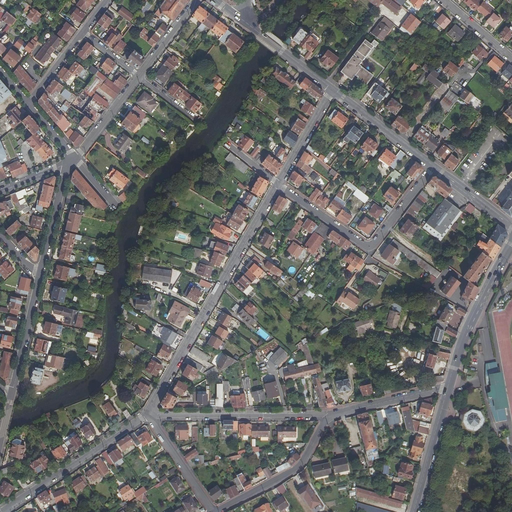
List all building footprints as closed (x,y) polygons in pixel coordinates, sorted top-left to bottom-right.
[(187,0),(165,0),(157,10),(161,13),(160,15),(166,20),(167,18),(172,21),(187,0)] [(334,10),(338,5),(330,0),(327,0),(325,2),(324,2),(334,10)] [(390,0),(383,0),(381,2),(397,14),(401,8),(390,0)] [(390,0),(401,8),(403,6),(394,0),(390,0)] [(425,0),(424,0),(410,0),(409,2),(418,9),(425,0)] [(463,0),(462,1),(470,8),(470,7),(474,10),(475,9),(480,3),(476,0),(463,0)] [(88,8),(79,1),(74,8),(81,14),(84,11),(85,12),(88,8)] [(493,10),(482,1),(480,3),(475,9),(486,18),(491,13),(493,10)] [(437,3),(432,8),(438,13),(440,12),(441,13),(444,9),(437,3)] [(25,7),(22,11),(25,13),(31,6),(28,4),(25,7)] [(199,6),(192,15),(201,22),(208,13),(199,6)] [(22,11),(17,7),(12,13),(11,15),(16,19),(22,11)] [(41,14),(33,8),(28,15),(35,21),(41,14)] [(2,19),(11,26),(16,19),(11,15),(3,9),(2,11),(5,14),(2,19)] [(123,18),(129,22),(133,17),(131,16),(130,15),(128,15),(122,10),(119,14),(123,18)] [(100,19),(109,25),(114,18),(106,11),(105,12),(100,19)] [(69,19),(77,25),(82,18),(74,12),(69,19)] [(210,29),(217,20),(208,13),(201,22),(197,27),(202,30),(205,25),(210,29)] [(491,26),(498,19),(491,13),(486,18),(484,20),(491,26)] [(412,14),(401,29),(410,36),(420,22),(412,14)] [(436,22),(444,29),(450,21),(443,15),(436,22)] [(151,29),(158,21),(152,17),(146,25),(150,28),(151,29)] [(103,32),(109,25),(100,19),(97,23),(102,27),(100,29),(103,32)] [(226,28),(227,27),(217,20),(210,29),(220,36),(226,28)] [(388,20),(384,24),(381,21),(371,34),(382,41),(394,25),(388,20)] [(129,22),(123,30),(127,32),(131,26),(133,25),(129,22)] [(434,34),(437,31),(427,23),(425,26),(434,34)] [(162,24),(156,32),(161,36),(164,32),(167,28),(162,24)] [(133,25),(131,26),(140,33),(141,31),(133,25)] [(464,33),(455,25),(448,33),(457,41),(464,33)] [(55,37),(64,44),(73,32),(64,26),(61,29),(62,30),(59,34),(58,34),(55,37)] [(509,26),(507,28),(505,26),(498,34),(503,37),(502,38),(505,41),(510,35),(511,37),(511,36),(511,32),(510,30),(511,28),(509,26)] [(218,39),(235,51),(242,41),(226,28),(220,36),(218,39)] [(311,52),(318,43),(307,35),(308,35),(298,28),(289,37),(304,48),(304,49),(306,50),(307,49),(311,52)] [(153,46),(159,38),(154,34),(152,37),(150,36),(148,38),(144,36),(146,33),(142,30),(141,31),(140,33),(139,35),(153,46)] [(121,40),(123,37),(119,33),(117,36),(112,32),(110,35),(109,37),(104,42),(109,46),(113,42),(117,46),(121,40)] [(320,40),(310,32),(308,35),(307,35),(318,43),(320,40)] [(0,55),(6,49),(3,45),(9,39),(5,34),(0,38),(0,55)] [(41,49),(49,56),(52,53),(53,53),(56,49),(55,49),(59,43),(51,37),(41,49)] [(18,38),(14,44),(19,47),(23,42),(18,38)] [(186,42),(180,38),(177,42),(183,47),(186,42)] [(117,52),(118,53),(125,44),(121,40),(117,46),(114,49),(117,52)] [(370,44),(364,40),(340,71),(351,80),(355,75),(367,83),(374,74),(360,63),(373,46),(375,47),(378,43),(373,40),(370,44)] [(95,47),(88,42),(78,54),(85,59),(95,47)] [(28,51),(26,53),(28,54),(36,44),(34,43),(33,45),(30,43),(25,49),(28,51)] [(480,60),(483,56),(484,58),(488,54),(479,46),(473,53),(480,60)] [(11,48),(3,58),(14,66),(21,57),(11,48)] [(133,50),(131,48),(124,58),(127,59),(133,50)] [(47,59),(49,56),(41,49),(32,62),(40,68),(44,63),(45,63),(48,59),(47,59)] [(144,58),(133,50),(127,59),(131,63),(136,67),(138,67),(143,60),(144,58)] [(338,58),(328,50),(320,60),(325,64),(326,63),(331,67),(338,58)] [(494,56),(496,54),(494,52),(489,58),(491,60),(487,64),(497,72),(497,71),(500,67),(501,67),(503,64),(494,56)] [(108,57),(101,67),(109,73),(116,64),(115,63),(108,57)] [(170,59),(168,58),(162,66),(170,72),(176,64),(175,63),(177,60),(173,57),(170,59)] [(455,63),(460,67),(464,61),(459,57),(455,63)] [(84,67),(76,61),(69,70),(73,73),(78,76),(84,67)] [(442,70),(446,73),(448,74),(452,77),(458,69),(448,62),(442,70)] [(413,64),(409,70),(412,72),(417,66),(413,64)] [(37,84),(20,65),(14,73),(29,91),(31,91),(37,84)] [(436,75),(423,65),(420,69),(425,73),(428,75),(433,79),(436,75)] [(507,67),(505,70),(503,71),(502,73),(507,77),(510,80),(511,77),(511,67),(509,65),(507,67)] [(58,74),(67,81),(73,73),(69,70),(64,66),(61,71),(58,74)] [(92,78),(99,69),(98,69),(95,67),(93,66),(87,74),(92,78)] [(155,76),(164,82),(171,73),(170,72),(162,66),(155,76)] [(270,75),(290,90),(295,82),(288,77),(289,76),(284,73),(284,74),(276,68),(270,75)] [(95,90),(100,85),(102,83),(117,95),(119,92),(122,88),(114,81),(111,79),(99,69),(92,78),(88,84),(78,97),(73,103),(88,115),(96,121),(97,122),(102,115),(108,107),(94,96),(89,102),(85,99),(90,93),(94,93),(95,90)] [(118,70),(114,76),(116,78),(114,81),(122,88),(127,81),(128,80),(125,78),(126,76),(118,70)] [(428,75),(425,73),(418,82),(421,84),(422,82),(425,79),(428,75)] [(428,75),(425,79),(435,87),(434,89),(436,90),(440,84),(433,79),(428,75)] [(221,81),(217,77),(214,80),(222,86),(224,88),(227,84),(222,80),(221,81)] [(509,81),(510,80),(507,77),(499,87),(498,86),(496,88),(500,91),(507,83),(509,81)] [(299,86),(305,91),(311,82),(305,78),(299,86)] [(55,97),(64,86),(55,79),(51,83),(46,90),(55,97)] [(214,80),(213,79),(209,84),(218,91),(222,86),(214,80)] [(0,101),(1,102),(11,93),(0,80),(0,101)] [(181,85),(177,81),(169,92),(173,95),(181,85)] [(311,82),(305,91),(319,102),(319,101),(323,95),(323,92),(311,82)] [(102,83),(100,85),(115,97),(117,95),(102,83)] [(367,93),(374,99),(382,89),(374,83),(367,93)] [(500,91),(503,94),(510,85),(507,83),(500,91)] [(178,99),(182,102),(188,94),(181,88),(183,86),(181,85),(173,95),(178,99)] [(62,93),(68,98),(72,93),(66,88),(62,93)] [(258,88),(253,93),(261,100),(266,94),(258,88)] [(382,89),(374,99),(378,102),(384,95),(386,97),(389,94),(382,89)] [(465,89),(458,97),(467,104),(473,96),(465,89)] [(89,102),(94,96),(98,92),(95,90),(94,93),(90,93),(85,99),(89,102)] [(437,104),(448,112),(458,97),(448,90),(444,95),(437,104)] [(153,99),(154,98),(145,91),(137,101),(151,111),(157,103),(153,99)] [(60,115),(47,100),(49,98),(44,92),(39,100),(39,102),(46,111),(57,123),(65,117),(64,115),(62,114),(60,115)] [(108,107),(111,102),(98,92),(94,96),(108,107)] [(198,97),(196,100),(188,94),(182,102),(184,104),(191,109),(197,101),(199,99),(198,97)] [(401,106),(391,98),(385,107),(395,114),(401,106)] [(302,99),(301,101),(300,102),(303,105),(300,109),(310,116),(315,108),(313,107),(302,99)] [(196,113),(202,105),(197,101),(191,109),(193,110),(196,113)] [(511,105),(511,104),(503,113),(510,119),(511,117),(511,105)] [(122,123),(132,131),(133,130),(139,122),(141,119),(142,120),(148,113),(137,105),(132,112),(131,111),(122,123)] [(417,114),(405,105),(403,108),(415,117),(417,114)] [(22,121),(25,118),(15,107),(8,114),(10,117),(8,119),(10,121),(12,119),(14,121),(11,125),(13,128),(22,121)] [(414,119),(415,117),(403,108),(402,109),(414,119)] [(329,118),(341,128),(347,120),(335,110),(329,118)] [(295,117),(297,119),(306,125),(308,120),(297,113),(295,117)] [(22,121),(31,132),(33,135),(36,132),(39,130),(41,128),(34,119),(29,114),(25,118),(22,121)] [(96,121),(88,115),(82,123),(88,127),(91,123),(93,124),(96,121)] [(72,124),(65,117),(57,123),(60,126),(63,131),(72,124)] [(200,117),(195,122),(198,125),(203,120),(200,117)] [(396,117),(391,124),(397,128),(402,133),(404,132),(408,127),(396,117)] [(306,125),(297,119),(291,130),(299,136),(303,130),(306,125)] [(413,136),(424,144),(431,134),(425,130),(426,129),(421,125),(413,136)] [(353,126),(345,136),(350,140),(358,130),(353,126)] [(450,132),(446,138),(447,139),(455,128),(454,127),(450,132)] [(70,139),(75,132),(72,129),(66,134),(70,139)] [(440,134),(446,138),(450,132),(444,129),(440,134)] [(76,146),(78,146),(85,138),(85,137),(78,132),(79,131),(77,130),(75,132),(70,139),(72,141),(76,146)] [(355,143),(363,134),(358,130),(350,140),(355,143)] [(29,138),(27,140),(36,151),(37,151),(46,143),(43,140),(36,132),(33,135),(29,138)] [(298,138),(289,132),(283,141),(292,148),(295,144),(298,138)] [(115,146),(124,153),(130,145),(134,140),(125,133),(115,146)] [(431,133),(431,134),(424,144),(433,151),(439,142),(441,139),(439,138),(437,140),(433,138),(435,136),(431,133)] [(253,141),(245,135),(237,145),(242,149),(245,151),(253,141)] [(365,151),(373,142),(368,138),(360,148),(365,151)] [(375,149),(378,145),(373,142),(365,151),(373,157),(374,155),(377,151),(375,149)] [(45,161),(54,153),(46,143),(37,151),(45,161)] [(451,152),(443,145),(436,153),(445,160),(451,152)] [(306,150),(311,154),(314,150),(308,146),(306,150)] [(250,155),(253,158),(257,153),(260,150),(257,147),(250,155)] [(281,148),(275,157),(284,163),(287,157),(283,154),(285,151),(281,148)] [(380,159),(394,170),(405,154),(401,151),(395,157),(386,151),(380,159)] [(299,160),(306,165),(312,158),(304,152),(302,156),(299,160)] [(224,159),(243,174),(248,167),(229,153),(224,159)] [(253,158),(261,164),(263,161),(259,157),(260,155),(257,153),(253,158)] [(459,161),(451,154),(444,165),(448,168),(452,171),(459,161)] [(268,155),(263,161),(261,164),(274,174),(277,175),(281,169),(282,166),(268,155)] [(17,160),(18,162),(9,166),(13,177),(24,172),(19,159),(17,160)] [(310,170),(311,170),(311,169),(306,165),(299,160),(296,166),(304,172),(306,169),(309,171),(310,170)] [(416,162),(407,174),(415,180),(423,170),(423,167),(416,162)] [(464,174),(469,167),(464,164),(459,171),(464,174)] [(137,167),(134,170),(143,178),(146,175),(137,167)] [(118,170),(115,168),(110,174),(113,176),(111,179),(123,188),(130,179),(118,170)] [(73,173),(72,180),(95,207),(105,210),(109,207),(81,174),(76,169),(73,173)] [(397,181),(401,175),(394,170),(389,175),(397,181)] [(288,179),(297,186),(301,181),(303,178),(293,171),(289,177),(288,179)] [(309,177),(314,180),(318,175),(313,172),(309,177)] [(57,177),(55,176),(49,178),(44,180),(43,183),(55,186),(57,177)] [(433,177),(428,183),(446,197),(452,189),(441,182),(435,177),(433,177)] [(250,192),(260,198),(268,183),(258,178),(250,192)] [(347,180),(344,183),(354,191),(356,188),(347,180)] [(51,202),(55,186),(43,183),(39,199),(40,200),(51,202)] [(384,196),(391,202),(398,193),(391,187),(384,196)] [(15,192),(18,200),(28,196),(25,188),(15,192)] [(320,195),(321,193),(315,188),(307,198),(310,200),(314,203),(320,195)] [(353,194),(365,203),(369,197),(364,194),(359,189),(357,188),(353,194)] [(423,190),(405,213),(411,218),(412,219),(430,196),(423,190)] [(69,191),(67,198),(74,199),(75,193),(69,191)] [(120,197),(123,200),(129,195),(126,191),(120,197)] [(20,211),(23,210),(21,205),(21,204),(19,201),(18,200),(15,192),(12,194),(16,203),(20,211)] [(243,204),(252,209),(257,199),(248,194),(244,202),(243,204)] [(328,200),(320,195),(314,203),(319,207),(322,208),(328,200)] [(511,195),(502,209),(511,216),(511,195)] [(278,196),(271,209),(279,213),(286,200),(278,196)] [(342,209),(344,207),(333,199),(327,207),(338,215),(342,209)] [(441,234),(460,210),(444,199),(426,223),(441,234)] [(6,202),(5,201),(0,203),(0,206),(1,208),(0,208),(0,214),(5,212),(7,216),(11,214),(9,211),(9,210),(14,208),(11,200),(6,202)] [(51,202),(40,200),(39,204),(37,204),(36,208),(36,209),(42,210),(43,206),(49,207),(51,202)] [(29,207),(27,203),(21,205),(23,210),(24,213),(25,213),(31,211),(29,207)] [(470,203),(469,204),(465,209),(471,214),(476,208),(470,203)] [(121,214),(124,207),(119,204),(115,211),(121,214)] [(82,216),(83,216),(86,207),(79,205),(78,209),(74,208),(72,213),(82,216)] [(376,218),(382,211),(374,205),(369,212),(376,218)] [(233,215),(242,221),(247,212),(238,206),(233,215)] [(346,225),(352,217),(342,209),(338,215),(336,218),(341,221),(346,225)] [(460,216),(462,212),(460,210),(441,234),(426,223),(422,227),(440,241),(451,227),(460,216)] [(66,230),(78,233),(82,216),(72,213),(71,213),(66,230)] [(418,227),(409,220),(411,218),(405,213),(402,217),(407,220),(400,230),(409,238),(418,227)] [(43,217),(34,215),(31,225),(41,227),(43,217)] [(227,224),(236,230),(242,221),(233,215),(227,224)] [(374,225),(365,218),(358,227),(367,234),(374,225)] [(21,224),(18,221),(17,219),(6,229),(10,234),(21,224)] [(304,223),(302,227),(310,233),(316,225),(307,219),(304,223)] [(302,227),(304,223),(299,220),(288,237),(292,240),(302,227)] [(314,232),(317,234),(321,228),(321,227),(323,224),(321,222),(314,232)] [(214,223),(210,233),(216,235),(215,236),(220,238),(221,237),(227,240),(229,235),(228,235),(231,230),(221,225),(214,223)] [(321,227),(321,228),(317,234),(322,238),(329,228),(323,224),(321,227)] [(507,232),(498,225),(490,239),(500,248),(507,235),(507,232)] [(325,240),(328,236),(332,230),(331,229),(329,228),(322,238),(324,239),(325,240)] [(341,236),(332,230),(328,236),(337,242),(341,236)] [(81,236),(66,232),(62,247),(71,249),(73,240),(79,241),(81,236)] [(317,234),(314,232),(303,248),(311,253),(322,238),(317,234)] [(15,240),(18,243),(26,235),(24,233),(21,236),(20,235),(15,240)] [(268,249),(274,238),(265,233),(259,244),(268,249)] [(497,254),(500,248),(490,239),(482,234),(477,245),(480,246),(479,248),(482,249),(482,248),(484,249),(482,253),(490,259),(493,261),(497,254)] [(26,235),(18,243),(22,248),(27,253),(36,246),(34,244),(26,235)] [(346,240),(341,236),(337,242),(346,249),(351,243),(346,240)] [(313,255),(324,239),(322,238),(311,253),(313,255)] [(390,245),(400,252),(436,278),(440,273),(394,240),(390,245)] [(287,250),(296,257),(303,248),(293,241),(287,250)] [(228,247),(217,243),(217,244),(211,242),(209,249),(215,251),(214,252),(223,255),(224,256),(228,247)] [(390,245),(389,244),(381,256),(394,265),(398,260),(395,258),(400,252),(390,245)] [(34,261),(37,260),(39,249),(36,246),(27,253),(34,261)] [(73,255),(69,254),(71,249),(62,247),(59,258),(74,262),(76,256),(73,255)] [(200,254),(201,255),(202,250),(195,248),(193,252),(194,253),(193,257),(199,259),(200,254)] [(214,252),(214,254),(210,263),(218,266),(223,255),(214,252)] [(351,252),(349,256),(346,254),(343,259),(350,264),(356,255),(351,252)] [(469,282),(471,284),(490,259),(482,253),(463,277),(466,280),(467,280),(469,282)] [(359,260),(360,258),(356,255),(350,264),(356,268),(361,261),(359,260)] [(252,261),(260,268),(262,265),(260,263),(261,262),(255,257),(252,261)] [(0,261),(0,271),(5,277),(13,269),(5,261),(3,264),(0,261)] [(252,261),(246,267),(258,278),(261,276),(259,274),(263,271),(260,268),(252,261)] [(280,272),(282,273),(283,272),(268,262),(265,265),(266,266),(265,267),(278,276),(280,272)] [(196,274),(208,278),(212,267),(200,263),(196,274)] [(69,268),(58,265),(55,277),(66,280),(68,274),(74,276),(76,270),(69,268)] [(452,276),(455,271),(447,265),(445,267),(443,269),(452,276)] [(142,267),(140,279),(153,281),(153,279),(171,281),(172,278),(175,278),(176,271),(142,267)] [(374,288),(381,279),(372,273),(373,272),(370,270),(363,280),(374,288)] [(241,278),(249,285),(255,278),(248,271),(241,278)] [(463,277),(460,275),(457,279),(460,282),(463,284),(466,280),(463,277)] [(31,282),(31,279),(26,278),(24,277),(22,277),(19,288),(22,289),(22,293),(28,295),(30,289),(31,282)] [(449,282),(448,283),(444,290),(442,292),(449,297),(460,282),(457,279),(453,277),(449,282)] [(249,285),(241,278),(235,285),(246,295),(253,288),(249,285)] [(208,289),(210,284),(202,280),(200,285),(208,289)] [(68,285),(57,282),(56,286),(55,286),(51,299),(63,302),(68,285)] [(439,296),(442,292),(444,290),(433,282),(428,290),(439,296)] [(469,282),(462,296),(472,301),(475,295),(478,289),(471,284),(469,282)] [(196,289),(195,290),(189,287),(184,296),(187,297),(186,299),(189,301),(190,299),(195,302),(201,293),(197,291),(198,290),(196,289)] [(348,292),(347,294),(343,291),(336,301),(340,304),(342,301),(353,309),(359,300),(348,292)] [(11,297),(9,307),(11,308),(9,314),(18,316),(21,299),(11,297)] [(149,300),(136,300),(134,299),(133,308),(148,309),(149,300)] [(168,311),(164,318),(167,320),(179,326),(185,314),(186,315),(189,311),(173,302),(168,311)] [(256,309),(249,303),(243,309),(250,316),(252,314),(254,315),(256,314),(254,312),(256,309)] [(400,313),(397,312),(399,306),(394,303),(392,311),(391,310),(387,322),(389,323),(387,326),(396,329),(400,313)] [(439,320),(447,324),(453,312),(451,311),(453,307),(448,304),(439,320)] [(65,322),(75,324),(78,311),(68,308),(55,305),(54,313),(62,315),(67,316),(65,322)] [(249,326),(250,324),(254,320),(250,316),(243,309),(240,306),(234,312),(249,326)] [(465,317),(467,312),(459,307),(456,312),(465,317)] [(221,316),(218,322),(227,327),(232,317),(223,312),(221,315),(221,316)] [(13,323),(16,324),(18,316),(9,314),(8,313),(5,325),(12,327),(13,323)] [(130,316),(127,321),(138,328),(141,322),(130,316)] [(371,326),(367,317),(354,322),(358,334),(365,332),(364,329),(371,326)] [(254,320),(250,324),(261,334),(262,334),(270,341),(275,339),(254,320)] [(62,326),(46,322),(43,333),(54,336),(55,332),(60,334),(62,326)] [(437,327),(444,331),(456,338),(458,333),(446,327),(446,328),(439,324),(437,327)] [(219,326),(215,333),(224,339),(228,332),(219,326)] [(433,340),(440,342),(444,331),(437,327),(433,340)] [(171,344),(177,334),(167,328),(163,335),(161,338),(171,344)] [(313,340),(320,335),(318,332),(310,336),(313,340)] [(10,348),(13,337),(3,334),(0,345),(10,348)] [(209,338),(210,339),(207,344),(217,349),(220,345),(221,345),(223,342),(211,335),(209,338)] [(350,346),(357,343),(354,336),(347,339),(350,346)] [(48,341),(38,338),(35,351),(45,353),(48,341)] [(250,338),(248,341),(255,345),(256,344),(260,346),(263,342),(259,340),(257,343),(250,338)] [(134,348),(142,353),(144,349),(132,343),(132,344),(135,346),(134,348)] [(307,362),(312,360),(306,344),(302,347),(307,362)] [(167,358),(172,350),(163,345),(158,355),(164,358),(165,357),(167,358)] [(193,347),(190,352),(207,361),(210,356),(193,346),(193,347)] [(431,349),(432,347),(430,347),(429,354),(428,354),(425,366),(426,366),(425,371),(430,372),(432,368),(433,368),(436,356),(449,359),(451,353),(431,349)] [(287,355),(280,348),(269,359),(276,366),(287,355)] [(0,376),(1,378),(4,381),(7,380),(11,366),(14,354),(5,352),(0,371),(0,376)] [(63,363),(65,363),(66,358),(52,355),(49,354),(46,366),(59,370),(61,370),(63,363)] [(222,369),(237,361),(224,354),(217,366),(219,367),(218,370),(220,370),(222,369)] [(160,365),(162,361),(154,356),(145,371),(155,376),(161,366),(160,365)] [(187,357),(184,362),(188,364),(197,370),(203,373),(205,369),(202,367),(203,366),(187,357)] [(498,374),(496,362),(486,364),(485,371),(485,376),(485,382),(486,387),(487,393),(488,399),(490,405),(492,411),(494,416),(497,423),(507,421),(505,409),(498,374)] [(197,378),(198,376),(198,375),(195,373),(197,370),(188,364),(182,374),(192,380),(194,376),(197,378)] [(329,389),(327,383),(324,384),(320,372),(321,371),(319,364),(314,366),(316,373),(317,375),(318,376),(318,378),(323,391),(326,390),(329,389)] [(35,370),(33,369),(32,375),(42,378),(44,372),(56,375),(56,373),(58,373),(59,370),(46,366),(39,365),(39,368),(35,367),(35,370)] [(219,371),(215,366),(204,373),(210,377),(211,376),(219,371)] [(298,369),(300,377),(315,373),(316,373),(314,366),(309,367),(305,368),(298,369)] [(284,372),(285,380),(300,377),(298,369),(284,372)] [(501,373),(498,374),(505,409),(507,409),(501,373)] [(42,378),(32,375),(30,381),(32,381),(31,384),(40,386),(42,378)] [(444,378),(445,375),(432,378),(433,379),(432,379),(431,379),(430,379),(429,380),(431,381),(433,380),(434,383),(443,381),(444,378)] [(323,391),(318,378),(313,379),(319,406),(319,407),(326,406),(327,407),(325,399),(323,391)] [(338,392),(351,389),(349,378),(336,381),(338,392)] [(142,379),(140,383),(149,387),(151,383),(142,379)] [(302,384),(306,402),(309,401),(308,395),(305,379),(301,379),(301,381),(302,384)] [(173,390),(182,395),(187,386),(178,381),(173,390)] [(279,394),(275,381),(265,384),(268,397),(279,394)] [(392,393),(401,391),(398,381),(388,384),(392,393)] [(137,389),(135,392),(143,397),(149,387),(140,383),(139,385),(136,384),(135,388),(137,389)] [(372,393),(370,384),(360,387),(362,395),(372,393)] [(386,394),(392,393),(388,384),(381,386),(384,395),(386,394)] [(254,396),(256,401),(265,399),(262,389),(251,392),(252,396),(254,396)] [(334,406),(330,391),(329,389),(326,390),(328,398),(325,399),(327,407),(330,407),(331,407),(332,407),(334,406)] [(240,393),(240,391),(233,392),(233,395),(232,396),(233,407),(241,407),(240,393)] [(164,398),(160,404),(162,407),(171,407),(176,398),(167,392),(164,398)] [(194,397),(194,403),(207,403),(206,394),(194,394),(194,397)] [(422,403),(420,410),(419,414),(429,416),(434,397),(423,400),(422,403)] [(116,413),(108,402),(103,406),(110,417),(116,413)] [(126,409),(122,412),(127,419),(131,416),(126,409)] [(376,410),(380,425),(385,424),(382,410),(378,411),(377,410),(376,410)] [(413,425),(412,420),(410,411),(402,412),(406,427),(413,425)] [(462,414),(459,422),(460,422),(464,423),(468,430),(475,432),(483,427),(485,420),(480,413),(473,411),(466,415),(463,414),(462,414)] [(387,415),(389,424),(400,421),(398,412),(387,415)] [(372,465),(372,459),(378,458),(370,425),(367,413),(356,415),(368,466),(372,465)] [(427,423),(412,420),(413,425),(406,427),(407,430),(414,432),(415,432),(414,429),(420,427),(419,426),(423,425),(426,426),(427,423)] [(223,430),(237,430),(237,422),(228,422),(223,422),(223,430)] [(95,432),(89,423),(80,429),(86,438),(95,432)] [(428,435),(431,423),(427,423),(426,426),(423,425),(419,426),(420,427),(414,429),(415,432),(424,434),(428,435)] [(251,436),(251,425),(239,425),(239,436),(251,436)] [(251,436),(251,437),(270,437),(269,426),(261,426),(261,425),(251,425),(251,436)] [(188,440),(187,426),(174,426),(175,435),(179,435),(179,440),(188,440)] [(215,426),(210,426),(210,428),(204,428),(204,434),(210,434),(210,437),(215,437),(215,426)] [(277,443),(282,443),(282,437),(295,437),(295,426),(277,426),(277,443)] [(134,444),(136,447),(141,444),(137,438),(133,432),(128,435),(134,444)] [(137,438),(141,444),(143,446),(152,440),(146,432),(137,438)] [(66,445),(71,452),(75,450),(74,448),(81,444),(75,435),(69,440),(71,442),(66,445)] [(122,452),(134,444),(128,435),(122,440),(116,444),(122,452)] [(423,438),(417,437),(415,442),(414,442),(413,447),(422,449),(423,444),(421,443),(423,438)] [(10,451),(9,455),(21,458),(25,447),(19,445),(20,441),(15,440),(14,441),(12,442),(12,443),(11,448),(10,451)] [(57,459),(69,452),(63,443),(51,451),(57,459)] [(391,448),(385,456),(390,457),(392,450),(393,450),(393,449),(393,448),(395,446),(393,445),(391,448)] [(350,449),(351,455),(361,453),(360,447),(350,449)] [(418,454),(421,454),(422,449),(413,447),(411,452),(413,452),(411,457),(417,459),(418,454)] [(109,458),(113,463),(121,458),(115,448),(106,454),(109,458)] [(195,463),(192,463),(189,459),(193,456),(198,453),(195,449),(183,457),(184,458),(190,467),(196,466),(195,463)] [(109,458),(106,454),(105,451),(101,454),(105,461),(109,458)] [(275,471),(273,472),(275,475),(275,474),(291,466),(292,465),(300,457),(296,454),(287,462),(275,469),(275,471)] [(44,455),(30,463),(31,464),(36,472),(46,466),(45,463),(48,461),(44,455)] [(104,475),(104,477),(109,474),(97,456),(93,459),(97,465),(104,475)] [(348,471),(345,458),(331,461),(334,474),(348,471)] [(411,473),(414,462),(406,460),(405,465),(401,464),(397,475),(410,479),(411,473)] [(312,468),(314,478),(331,474),(328,464),(312,468)] [(104,475),(97,465),(85,473),(87,476),(85,477),(87,479),(88,478),(90,482),(99,476),(100,477),(104,475)] [(1,469),(0,474),(0,475),(11,472),(8,467),(1,469)] [(161,481),(166,478),(177,470),(176,468),(160,479),(161,481)] [(271,477),(267,468),(264,469),(262,470),(265,475),(267,479),(271,477)] [(448,494),(460,498),(466,477),(454,473),(448,494)] [(246,484),(241,474),(236,476),(237,478),(241,484),(244,491),(248,489),(251,488),(248,483),(246,484)] [(86,482),(82,476),(70,484),(75,492),(85,485),(84,483),(86,482)] [(22,477),(16,480),(23,489),(27,486),(22,477)] [(156,488),(168,481),(166,478),(161,481),(160,482),(155,486),(156,488)] [(184,489),(176,478),(169,483),(176,494),(184,489)] [(0,491),(7,497),(13,488),(4,482),(0,487),(0,491)] [(276,487),(275,488),(280,495),(286,491),(282,484),(280,485),(279,486),(276,487)] [(302,496),(310,508),(319,503),(308,484),(297,491),(301,497),(302,496)] [(134,494),(128,485),(118,491),(124,500),(127,498),(129,500),(132,498),(131,496),(134,494)] [(403,500),(406,489),(396,486),(392,497),(403,500)] [(223,495),(217,487),(208,493),(213,501),(223,495)] [(226,491),(227,493),(230,499),(238,495),(234,487),(226,491)] [(388,499),(388,497),(355,488),(355,495),(400,508),(402,503),(388,499)] [(69,502),(64,489),(52,494),(55,502),(62,500),(64,504),(69,502)] [(41,494),(47,503),(51,501),(45,492),(41,494)] [(149,502),(145,496),(143,493),(136,498),(139,501),(143,499),(146,504),(149,502)] [(42,507),(47,503),(41,494),(37,497),(42,507)] [(190,511),(197,508),(189,497),(182,503),(182,504),(184,506),(187,511),(190,511)] [(287,506),(281,497),(273,502),(273,503),(272,504),(275,509),(277,508),(279,511),(284,511),(285,511),(283,509),(287,506)] [(251,500),(256,510),(260,509),(259,508),(255,498),(252,499),(251,500)] [(364,511),(389,511),(356,503),(356,510),(364,511)]
